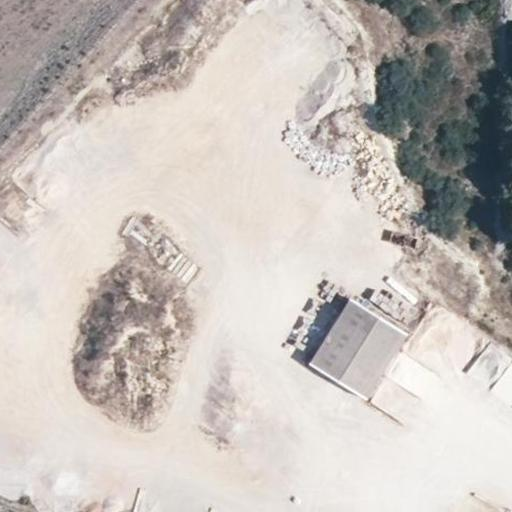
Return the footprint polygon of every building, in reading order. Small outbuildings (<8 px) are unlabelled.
[(408,332),(352,297),(313,361),(369,396),(408,332)] [(204,342),(189,337),(173,391),(186,395),(204,342)] [(490,340),(467,374),(489,389),(511,355),(490,340)] [(178,406),(137,393),(123,435),(166,447),(178,406)] [(259,405),(252,418),(270,429),(277,416),(259,405)]
